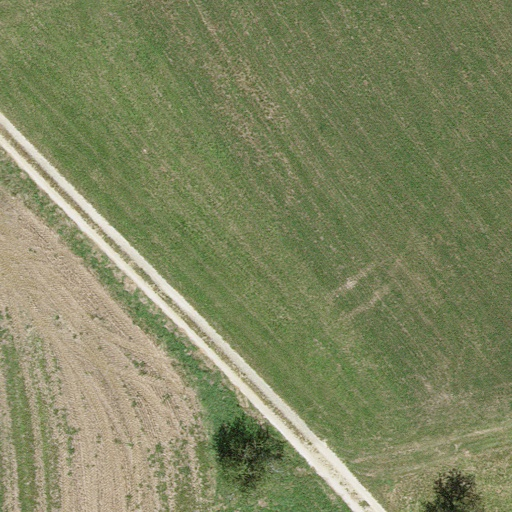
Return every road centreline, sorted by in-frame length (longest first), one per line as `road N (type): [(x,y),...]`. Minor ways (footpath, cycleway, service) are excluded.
road 1 (track): [(356,511),(0,140)]
road 2 (track): [(337,492),(471,447),(511,442)]
